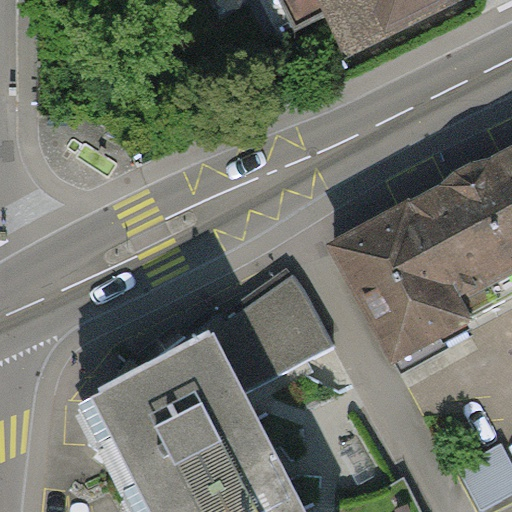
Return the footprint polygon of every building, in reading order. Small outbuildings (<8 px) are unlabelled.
[(312,0),(348,71),(490,0),(312,0)] [(511,160),(484,175),(408,215),(467,327),(511,302),(511,160)] [(408,215),(336,254),(395,365),(467,327),(408,215)] [(132,363),(91,410),(91,448),(118,465),(131,460),(160,511),(195,511),(276,471),(246,411),(314,376),(310,363),(336,350),(299,276),(292,282),(226,325),(218,317),(145,373),(132,363)] [(296,511),(276,471),(195,511),(422,511),(406,479),(339,511),(296,511)]
